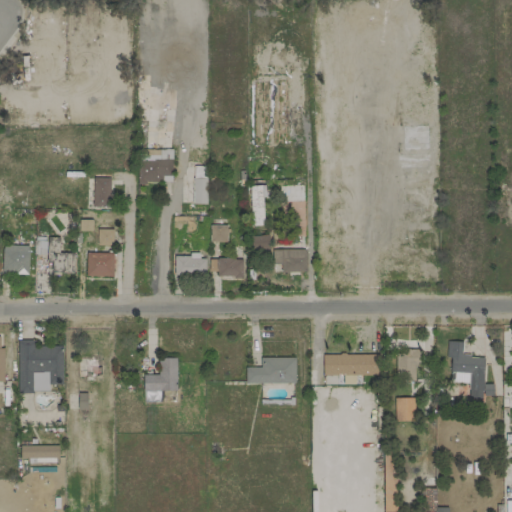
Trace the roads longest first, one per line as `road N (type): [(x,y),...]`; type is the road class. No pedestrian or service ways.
road 1 (residential): [(0,316),(511,306)]
road 2 (residential): [(166,309),(159,235),(185,155),(190,59)]
